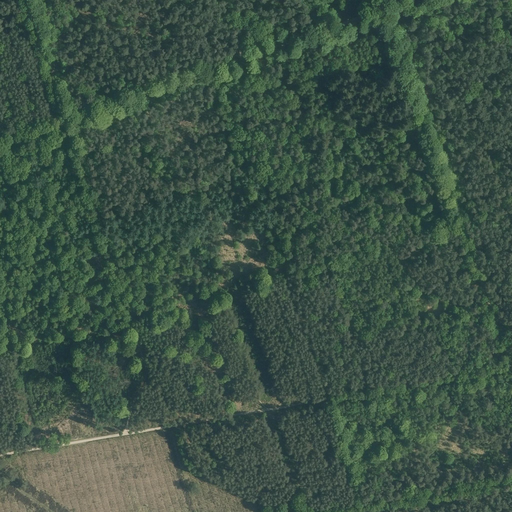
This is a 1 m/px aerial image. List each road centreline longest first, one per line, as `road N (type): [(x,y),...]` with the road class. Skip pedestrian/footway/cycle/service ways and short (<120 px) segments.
road 1 (track): [(71,118),(402,0)]
road 2 (track): [(269,410),(0,455)]
road 3 (track): [(132,323),(71,118)]
road 4 (track): [(337,397),(511,368)]
road 5 (track): [(71,118),(36,0)]
